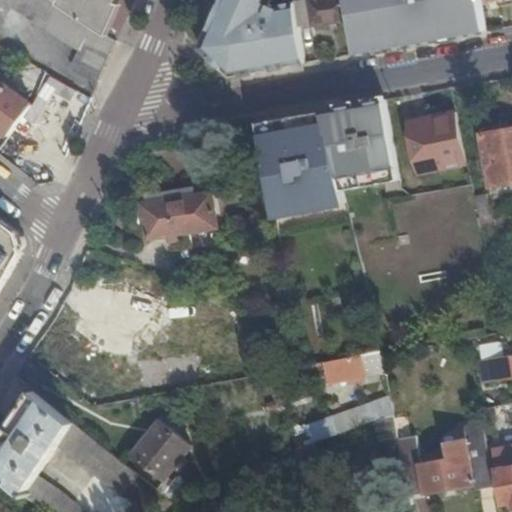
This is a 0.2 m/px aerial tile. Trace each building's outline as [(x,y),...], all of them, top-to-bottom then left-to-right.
[(100,83),(118,40),(109,35),(105,32),(61,4),(54,0),(0,0),(0,24),(4,17),(14,7),(82,50),(74,68),(75,72),(100,83)] [(62,0),(61,4),(105,32),(119,2),(119,0),(62,0)] [(223,0),(203,45),(232,74),(304,59),(296,4),(281,8),(269,0),(223,0)] [(348,0),(357,48),(489,24),(484,0),(348,0)] [(105,32),(109,35),(123,4),(119,2),(105,32)] [(0,97),(9,86),(0,79),(0,97)] [(0,97),(0,128),(10,136),(33,105),(9,86),(0,97)] [(386,100),(324,111),(326,120),(341,179),(400,168),(386,100)] [(422,174),(470,164),(459,112),(411,122),(413,129),(407,131),(412,157),(419,156),(422,174)] [(326,120),(260,132),(278,217),(347,203),(344,191),(342,183),(341,179),(326,120)] [(511,128),(483,134),(491,186),(511,182),(511,128)] [(402,180),(400,168),(341,179),(342,183),(344,191),(402,180)] [(215,193),(146,203),(152,239),(171,236),(172,241),(181,240),(180,234),(221,227),(215,193)] [(0,295),(13,275),(18,266),(26,249),(22,234),(0,216),(0,295)] [(72,290),(64,307),(123,339),(132,324),(142,330),(158,302),(112,277),(101,294),(106,296),(101,306),(72,290)] [(66,364),(58,377),(88,401),(93,391),(98,383),(99,383),(108,369),(118,375),(120,372),(124,365),(126,362),(82,337),(77,347),(73,345),(64,363),(66,364)] [(362,355),(365,375),(387,371),(384,354),(383,351),(362,355)] [(511,354),(485,360),(489,382),(511,377),(511,354)] [(362,355),(326,362),(330,382),(365,375),(362,355)] [(93,391),(88,401),(95,407),(101,396),(93,391)] [(140,476),(36,392),(0,446),(0,472),(44,511),(86,511),(67,495),(39,478),(60,446),(123,498),(140,476)] [(395,417),(393,401),(378,404),(381,419),(395,417)] [(484,420),(484,422),(492,420),(490,407),(482,409),(484,420)] [(406,416),(395,417),(399,440),(405,469),(422,465),(421,464),(416,435),(410,436),(406,416)] [(315,443),(340,434),(335,420),(311,428),(315,443)] [(476,488),(495,485),(484,422),(484,420),(465,423),(467,429),(477,483),(476,483),(476,488)] [(162,421),(135,455),(166,481),(193,446),(162,421)] [(422,465),(405,469),(410,495),(476,483),(477,483),(467,429),(457,432),(459,439),(448,442),(451,457),(421,464),(422,465)] [(511,447),(496,450),(504,503),(511,500),(511,447)] [(373,471),(355,477),(351,465),(328,474),(341,510),(382,495),(373,471)]
